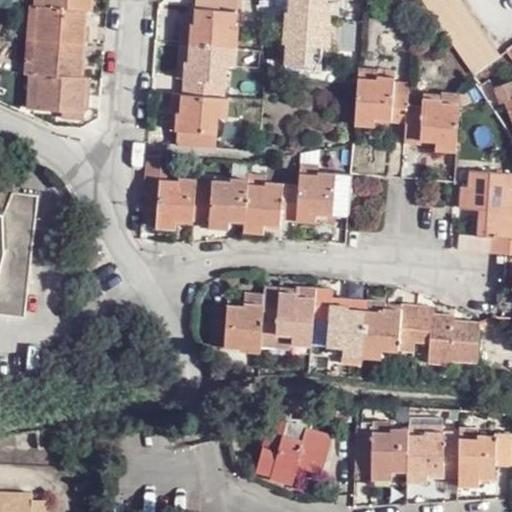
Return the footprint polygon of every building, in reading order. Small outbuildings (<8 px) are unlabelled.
[(185,19),(183,39),(231,43),(232,27),(236,27),(237,9),(233,9),(233,0),(196,0),(195,20),(185,19)] [(326,21),(332,22),(333,0),(287,0),(287,9),(293,10),(292,22),(284,21),(283,43),(286,43),(285,68),(323,72),(325,43),(326,21)] [(461,0),(421,0),(473,76),(490,62),(499,55),(461,0)] [(41,5),(34,4),(30,3),(27,37),(39,39),(41,5)] [(90,8),(43,5),(41,5),(39,39),(87,42),(90,8)] [(286,9),(284,21),(292,22),(293,10),(287,9),(286,9)] [(336,22),(332,22),(326,21),(325,43),(334,43),(336,22)] [(232,27),(231,43),(239,43),(240,27),(236,27),(232,27)] [(85,77),(87,42),(39,39),(37,59),(26,59),(25,72),(31,72),(39,73),(85,77)] [(231,43),(183,39),(181,62),(186,62),(182,90),(222,93),(227,93),(230,63),(231,43)] [(239,43),(231,43),(230,63),(239,64),(240,44),(239,43)] [(511,56),(505,49),(499,55),(490,62),(496,70),(492,73),(499,80),(511,69),(511,56)] [(181,62),(178,90),(182,90),(186,62),(181,62)] [(360,65),(359,77),(381,78),(382,74),(381,74),(381,65),(360,65)] [(39,73),(31,72),(30,107),(37,108),(39,73)] [(90,78),(85,77),(39,73),(37,108),(87,112),(90,78)] [(393,127),(408,127),(409,107),(412,80),(396,79),(396,75),(382,74),(381,78),(359,77),(357,116),(377,117),(377,119),(393,120),(393,127)] [(511,112),(511,82),(495,88),(501,104),(508,102),(511,112)] [(182,90),(178,90),(169,89),(168,108),(177,109),(180,109),(182,90)] [(177,109),(175,127),(178,127),(178,141),(216,144),(219,113),(221,113),(222,93),(182,90),(180,109),(177,109)] [(441,106),(459,107),(460,96),(423,92),(423,102),(441,103),(441,106)] [(227,93),(222,93),(221,113),(231,115),(233,93),(227,93)] [(457,148),(459,107),(441,106),(441,103),(423,102),(422,108),(409,107),(408,127),(407,148),(420,148),(421,142),(438,143),(437,146),(457,148)] [(177,109),(168,108),(166,126),(175,127),(177,109)] [(356,125),(376,126),(377,119),(377,117),(357,116),(356,125)] [(195,219),(198,175),(180,174),(180,180),(162,178),(163,165),(165,154),(149,152),(145,208),(161,210),(160,218),(179,219),(180,217),(195,219)] [(301,159),(300,171),(317,172),(316,169),(317,160),(301,159)] [(180,180),(180,174),(181,166),(163,165),(162,178),(180,180)] [(511,208),(509,208),(510,186),(511,170),(470,168),(469,185),(467,207),(483,208),(483,216),(480,215),(479,233),(492,235),(491,251),(511,252),(511,208)] [(250,169),(249,175),(249,180),(266,182),(266,177),(267,170),(250,169)] [(300,171),(299,179),(297,210),(316,212),(350,214),(353,171),(316,169),(317,172),(300,171)] [(249,180),(249,175),(232,174),(231,178),(198,175),(195,219),(211,220),(232,222),(233,218),(246,219),(249,180)] [(249,180),(246,219),(245,224),(266,226),(266,223),(278,223),(279,217),(297,218),(297,210),(299,179),(266,177),(266,182),(249,180)] [(460,206),(467,207),(469,185),(462,184),(460,206)] [(0,314),(32,317),(42,196),(20,193),(19,206),(13,209),(0,208),(0,314)] [(297,210),(297,218),(316,219),(316,212),(297,210)] [(179,219),(160,218),(159,226),(179,228),(179,219)] [(232,222),(211,220),(210,228),(232,230),(232,222)] [(313,339),(314,319),(315,307),(297,305),(297,302),(281,301),(282,286),(266,285),(266,293),(265,304),(262,343),(262,346),(292,348),(293,346),(294,337),(313,339)] [(297,302),(298,287),(282,286),(281,301),(297,302)] [(315,307),(316,288),(298,287),(297,302),(297,305),(315,307)] [(364,350),(367,307),(346,305),(346,301),(331,300),(332,289),(316,288),(315,307),(314,319),(330,320),(328,345),(346,346),(346,348),(364,350)] [(265,304),(266,293),(246,292),(245,303),(265,304)] [(346,305),(367,307),(367,295),(347,294),(346,301),(346,305)] [(383,302),(386,302),(387,296),(367,295),(367,307),(383,308),(383,302)] [(412,352),(413,343),(417,300),(400,300),(400,303),(386,302),(383,302),(383,308),(367,307),(364,350),(382,351),(382,349),(412,352)] [(450,355),(449,361),(477,364),(479,323),(453,321),(454,314),(434,313),(434,302),(417,300),(413,343),(430,344),(429,353),(450,355)] [(262,343),(265,304),(245,303),(245,304),(226,303),(226,316),(213,315),(211,346),(242,348),(243,342),(262,343)] [(226,316),(226,303),(213,303),(213,315),(226,316)] [(312,347),(313,339),(294,337),(293,346),(312,347)] [(261,355),(262,346),(262,343),(243,342),(242,348),(242,353),(261,355)] [(363,357),(364,350),(346,348),(345,356),(363,357)] [(382,351),(364,350),(363,357),(382,358),(382,351)] [(449,363),(449,361),(450,355),(429,353),(428,362),(449,363)] [(250,471),(269,474),(269,470),(294,476),(296,461),(318,465),(327,427),(300,420),(297,434),(277,429),(281,416),(264,412),(250,471)] [(410,467),(409,425),(392,425),(393,421),(355,423),(354,484),(373,485),(372,477),(393,476),(394,466),(410,467)] [(424,425),(409,425),(410,467),(410,486),(428,485),(428,474),(443,474),(443,478),(461,479),(460,437),(441,437),(440,432),(425,433),(424,425)] [(460,437),(461,479),(460,484),(482,483),(481,475),(511,474),(510,431),(494,431),(494,432),(479,434),(479,436),(460,437)] [(269,470),(269,474),(268,478),(291,484),(294,476),(269,470)] [(32,492),(0,489),(0,511),(49,511),(50,497),(32,496),(32,492)]
